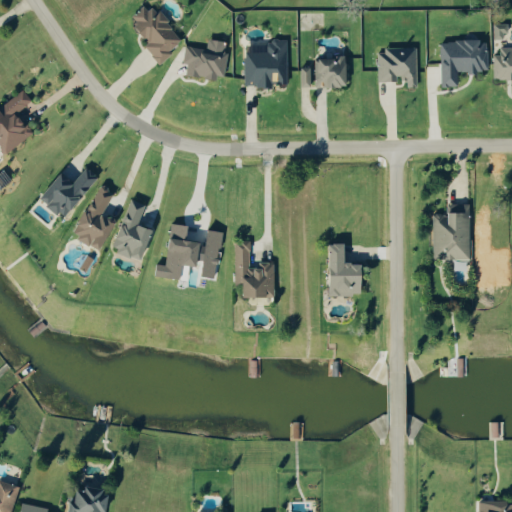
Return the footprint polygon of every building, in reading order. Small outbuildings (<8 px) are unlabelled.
[(128,15),(134,22),(128,27),(157,62),(170,51),(167,48),(177,39),(145,1),(128,15)] [(491,39),(503,39),(503,23),(491,23),(491,39)] [(437,86),(455,85),(454,72),(485,71),(484,39),(435,41),(437,86)] [(284,42),(241,42),(241,85),(268,86),(268,83),(284,83),(284,42)] [(180,62),(184,63),(182,75),(213,79),(213,75),(221,76),(224,51),(182,45),(180,62)] [(511,46),(498,47),(498,54),(490,54),(491,79),(511,78),(511,46)] [(413,47),(373,48),(374,81),(394,80),(394,79),(403,78),(403,86),(414,86),(413,47)] [(341,56),(311,56),(311,86),(341,86),(341,56)] [(297,86),(306,86),(306,66),(296,67),(297,86)] [(92,175),(81,166),(68,182),(54,171),(33,197),(58,217),(92,175)] [(109,219),(98,214),(109,191),(94,183),(68,236),(94,249),(109,219)] [(141,204),(126,198),(106,248),(134,260),(147,229),(134,224),(141,204)] [(429,213),(430,259),(466,258),(465,203),(443,203),(443,212),(429,213)] [(171,278),(174,263),(190,266),(194,241),(181,240),(183,225),(166,222),(160,264),(151,263),(149,275),(171,278)] [(220,232),(201,228),(193,275),(212,278),(220,232)] [(235,296),(270,296),(270,262),(254,262),(254,267),(246,267),(246,240),(231,240),(231,283),(235,283),(235,296)] [(321,295),(355,295),(355,262),(337,262),(337,243),(321,243),(321,295)] [(67,511),(110,511),(113,490),(82,486),(80,503),(69,501),(67,511)] [(511,511),(511,500),(474,500),(474,511),(511,511)] [(20,511),(51,511),(52,508),(22,502),(20,511)]
